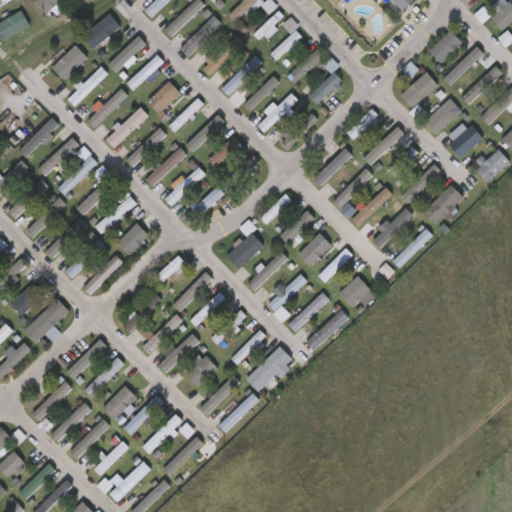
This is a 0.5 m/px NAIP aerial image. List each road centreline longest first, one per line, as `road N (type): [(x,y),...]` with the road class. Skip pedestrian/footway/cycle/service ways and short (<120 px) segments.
road 1 (residential): [(446,0),(432,33),(232,222),(191,243),(180,232)]
road 2 (residential): [(128,4),(288,172),(374,248)]
road 3 (residential): [(0,218),(198,417)]
road 4 (residential): [(180,232),(0,406)]
road 5 (residential): [(289,0),(372,89),(459,164)]
road 6 (residential): [(33,71),(180,232)]
road 7 (residential): [(0,405),(106,511)]
road 8 (residential): [(191,243),(288,332)]
